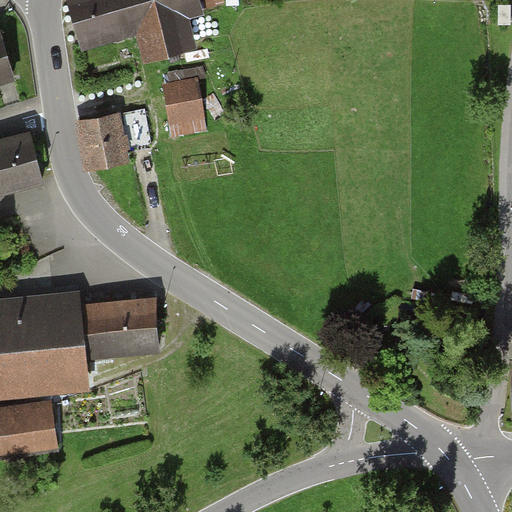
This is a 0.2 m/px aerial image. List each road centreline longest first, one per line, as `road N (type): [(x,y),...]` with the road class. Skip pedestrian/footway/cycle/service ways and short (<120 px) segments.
road 1 (tertiary): [(356,389),(175,279),(94,216),(65,155),(47,0)]
road 2 (residential): [(482,458),(497,403),(508,295),(511,125)]
